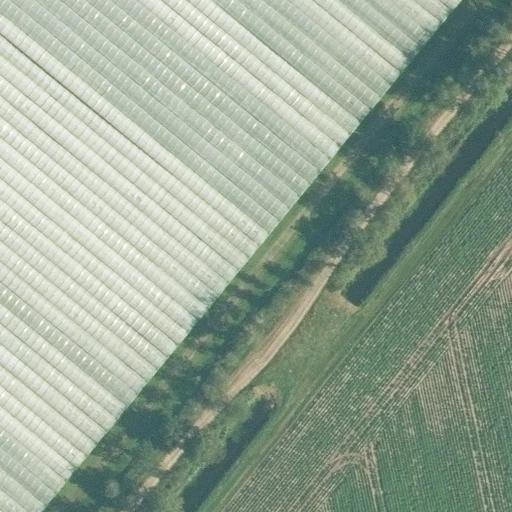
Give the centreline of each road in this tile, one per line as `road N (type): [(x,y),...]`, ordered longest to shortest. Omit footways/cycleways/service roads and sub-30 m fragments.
road 1 (track): [(131,511),(511,47)]
road 2 (track): [(213,511),(511,131)]
